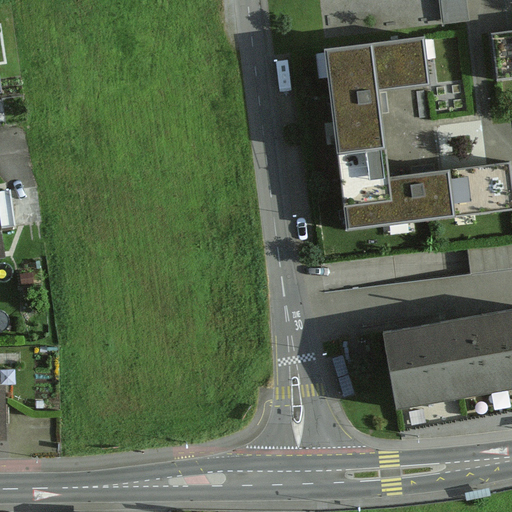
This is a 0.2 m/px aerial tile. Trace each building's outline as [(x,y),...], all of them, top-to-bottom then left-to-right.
[(440,0),(443,20),(469,17),(467,0),(440,0)] [(511,80),(511,32),(493,35),(499,82),(511,80)] [(327,50),(340,164),(384,159),(377,93),(430,87),(424,39),(327,50)] [(386,179),(384,159),(340,164),(348,229),(511,210),(511,166),(511,165),(386,179)] [(511,311),(383,334),(397,413),(511,391),(511,311)] [(9,384),(0,384),(0,438),(11,438),(9,384)]
